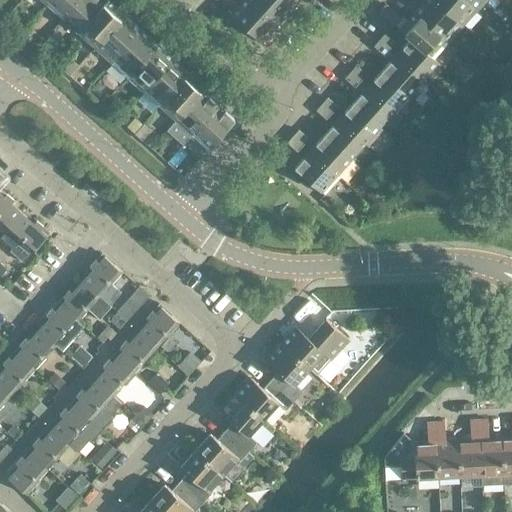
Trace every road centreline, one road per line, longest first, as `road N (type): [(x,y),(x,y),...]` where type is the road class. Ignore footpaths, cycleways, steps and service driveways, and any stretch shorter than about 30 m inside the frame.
road 1 (unclassified): [(489,269),(450,261),(279,267),(225,250),(187,223)]
road 2 (unclassified): [(187,223),(21,74)]
road 3 (residential): [(241,351),(93,511)]
road 4 (residential): [(241,351),(102,226)]
road 5 (residential): [(187,223),(279,96)]
road 6 (residential): [(0,302),(21,320),(102,226)]
road 7 (residential): [(279,96),(174,0)]
road 8 (residential): [(102,226),(0,133)]
road 9 (residential): [(279,96),(367,0)]
